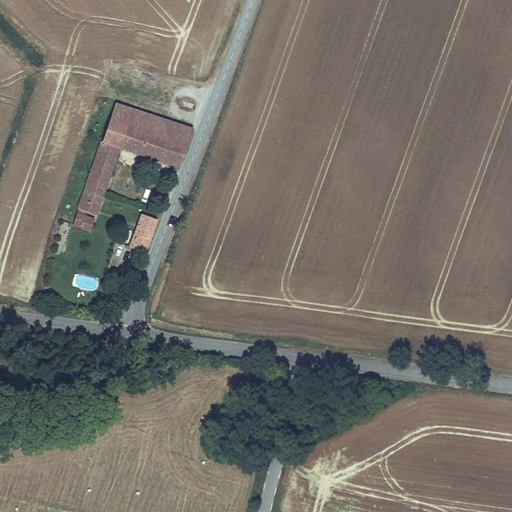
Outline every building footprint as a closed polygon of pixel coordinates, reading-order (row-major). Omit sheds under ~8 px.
[(130,118),(190,139),(195,125),(105,94),(92,131),(103,135),(110,137),(106,149),(117,153),(122,141),(130,118)] [(190,139),(130,118),(122,141),(181,162),(190,139)] [(97,207),(117,153),(106,149),(110,137),(103,135),(79,201),(97,207)] [(76,208),(72,219),(89,225),(93,214),(76,208)] [(144,248),(156,215),(142,210),(130,242),(144,248)] [(94,292),(99,281),(80,273),(75,284),(94,292)]
